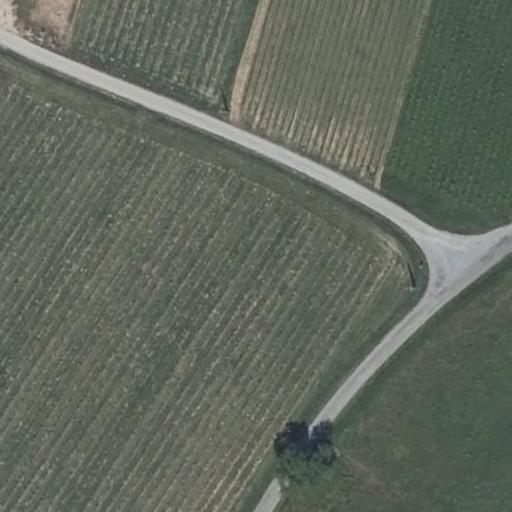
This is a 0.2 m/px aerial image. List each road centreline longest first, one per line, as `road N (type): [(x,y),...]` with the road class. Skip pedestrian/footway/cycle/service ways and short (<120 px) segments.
road 1 (unclassified): [(476,274),(398,216),(276,149),(0,33)]
road 2 (unclassified): [(271,511),(312,443),(375,369),(476,274)]
